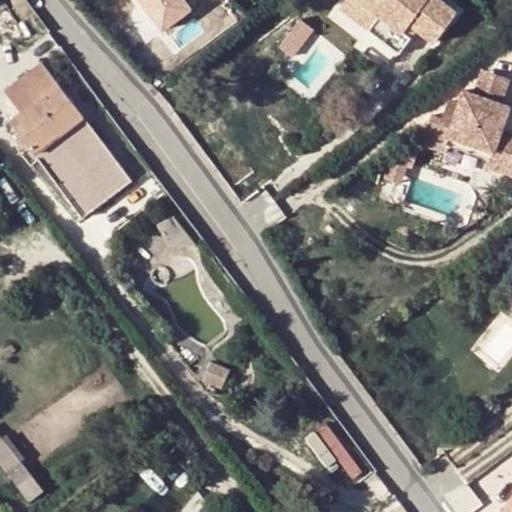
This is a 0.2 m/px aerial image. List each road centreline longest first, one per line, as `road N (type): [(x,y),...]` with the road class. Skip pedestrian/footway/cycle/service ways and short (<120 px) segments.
road 1 (residential): [(435,511),(337,390),(159,126),(61,0)]
road 2 (unknown): [(404,473),(511,417)]
